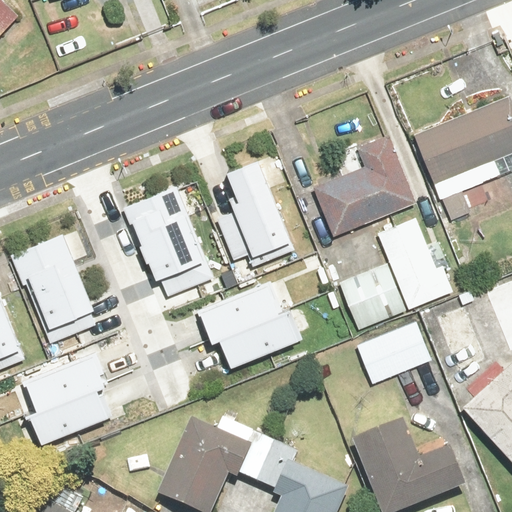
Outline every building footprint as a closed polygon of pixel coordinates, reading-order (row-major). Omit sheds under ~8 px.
[(2,0),(0,0),(0,32),(18,15),(2,0)] [(229,2),(228,0),(165,0),(174,22),(229,2)] [(511,110),(506,95),(410,133),(431,186),(511,153),(511,110)] [(361,165),(309,186),(329,235),(412,202),(384,135),(354,147),(361,165)] [(296,251),(258,161),(233,172),(243,197),(230,202),(234,213),(222,219),(238,257),(250,251),(257,267),(296,251)] [(172,192),(130,209),(152,260),(156,258),(171,293),(208,277),(172,192)] [(383,233),(395,263),(343,285),(361,330),(414,309),(458,291),(448,265),(443,268),(422,217),(383,233)] [(99,321),(63,236),(15,256),(26,284),(30,282),(46,322),(51,320),(58,338),(99,321)] [(511,276),(487,286),(511,351),(511,276)] [(281,310),(270,284),(208,310),(219,338),(225,335),(236,362),(298,336),(287,308),(281,310)] [(0,366),(25,357),(0,297),(0,366)] [(420,320),(360,344),(377,384),(436,360),(420,320)] [(511,353),(454,405),(511,469),(511,353)] [(146,379),(133,384),(143,412),(195,393),(182,356),(143,370),(146,379)] [(112,410),(90,357),(28,382),(40,410),(32,414),(42,438),(112,410)] [(121,363),(105,369),(118,404),(134,398),(121,363)] [(250,448),(186,421),(154,496),(191,511),(208,511),(224,477),(235,482),(250,448)] [(400,422),(348,441),(375,511),(405,511),(461,491),(445,450),(415,461),(400,422)] [(333,511),(343,490),(281,463),(268,495),(278,500),(272,511),(333,511)] [(62,511),(39,499),(31,511),(62,511)]
